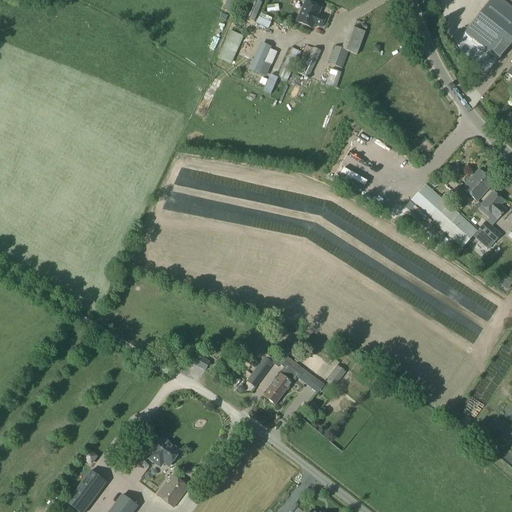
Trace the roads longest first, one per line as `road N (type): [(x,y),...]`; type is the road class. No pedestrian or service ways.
road 1 (unclassified): [(511,156),(435,66),(410,0)]
road 2 (unclassified): [(365,511),(245,420)]
